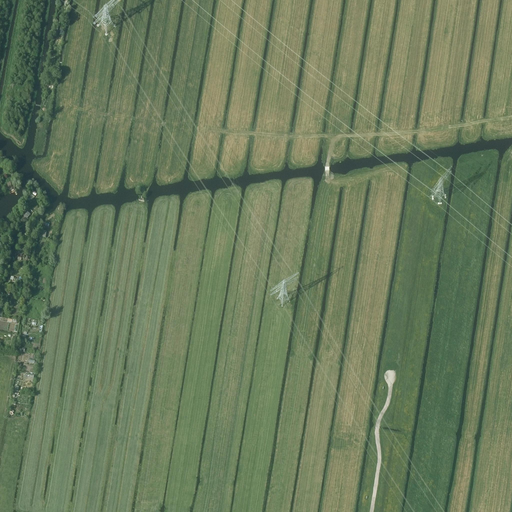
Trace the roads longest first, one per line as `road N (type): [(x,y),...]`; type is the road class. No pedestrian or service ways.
road 1 (track): [(277,511),(331,135)]
road 2 (track): [(331,135),(383,136),(511,115)]
road 3 (track): [(388,373),(370,511)]
road 4 (track): [(201,130),(331,135)]
